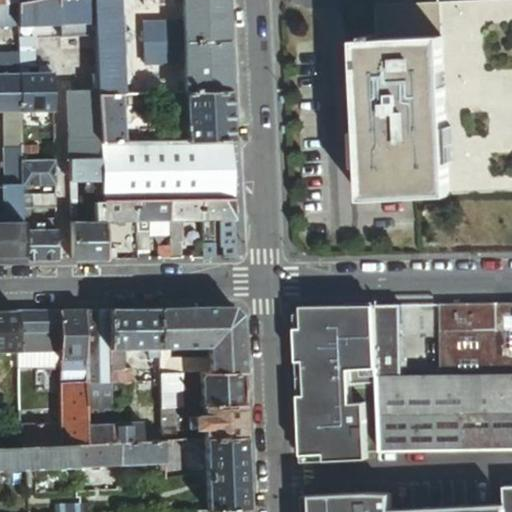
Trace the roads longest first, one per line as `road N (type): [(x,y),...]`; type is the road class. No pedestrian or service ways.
road 1 (tertiary): [(255,0),(268,283)]
road 2 (residential): [(0,289),(268,283)]
road 3 (residential): [(268,283),(511,278)]
road 4 (tertiary): [(268,283),(277,511)]
